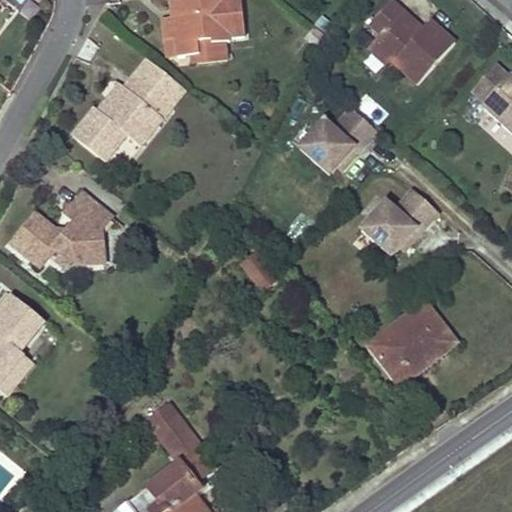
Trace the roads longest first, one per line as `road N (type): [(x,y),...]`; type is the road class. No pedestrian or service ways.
road 1 (residential): [(0,145),(73,11),(70,0)]
road 2 (tertiary): [(379,511),(511,418)]
